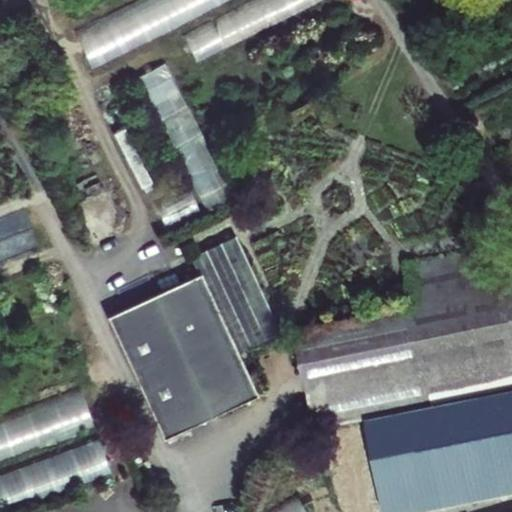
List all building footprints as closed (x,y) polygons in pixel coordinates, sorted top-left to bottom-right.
[(135,0),(80,26),(97,63),(231,0),(135,0)] [(199,56),(327,0),(256,0),(187,30),(199,56)] [(144,74),(205,203),(231,191),(171,62),(144,74)] [(225,358),(270,337),(226,241),(181,262),(190,281),(102,323),(156,438),(243,396),(225,358)] [(511,359),(511,271),(507,246),(393,270),(402,312),(422,410),(441,406),(493,395),(511,391),(511,390),(506,361),(511,359)] [(354,423),(364,421),(422,410),(402,312),(285,337),(306,433),(354,423)] [(511,391),(493,395),(441,406),(462,503),(511,492),(511,483),(506,456),(511,455),(511,391)] [(0,458),(100,430),(90,395),(0,420),(0,458)] [(390,511),(376,464),(368,437),(364,421),(354,423),(355,425),(381,511),(390,511)] [(329,511),(381,511),(355,425),(308,440),(329,511)] [(0,508),(116,473),(106,441),(0,473),(0,508)] [(313,511),(303,496),(276,511),(313,511)]
